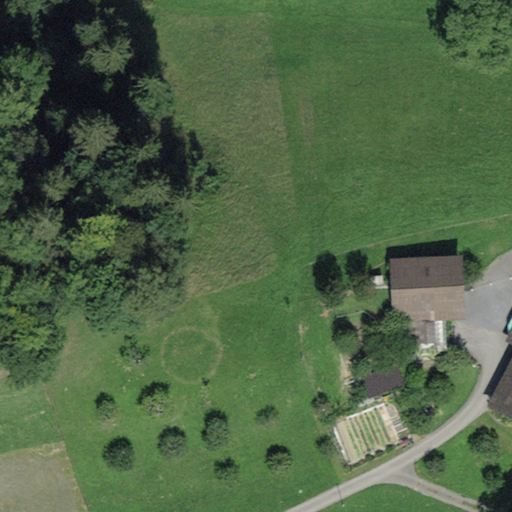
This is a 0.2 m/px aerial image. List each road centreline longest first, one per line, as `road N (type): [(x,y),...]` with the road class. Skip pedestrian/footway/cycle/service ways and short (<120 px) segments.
road 1 (unclassified): [(511,270),(496,295),(490,376),(473,407),(424,447),(298,511)]
road 2 (track): [(502,511),(388,468)]
